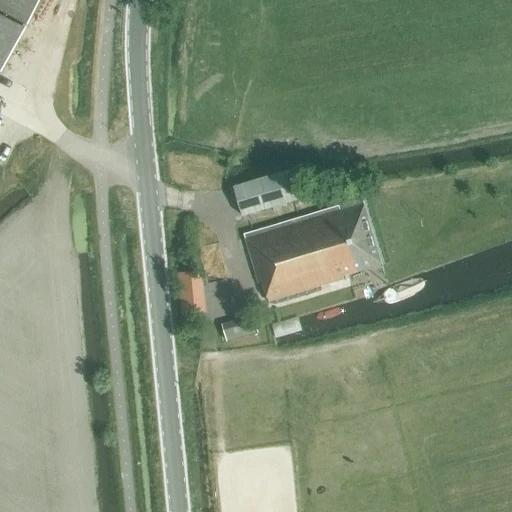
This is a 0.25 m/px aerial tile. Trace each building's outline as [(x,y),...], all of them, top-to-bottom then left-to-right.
[(0,0),(0,69),(37,0),(0,0)] [(243,216),(301,198),(291,168),(234,186),(243,216)] [(363,272),(382,266),(362,198),(243,234),(258,284),(262,283),(268,301),(345,278),(343,275),(362,269),(363,272)] [(179,288),(203,285),(202,271),(178,273),(179,288)] [(227,341),(258,331),(253,314),(222,324),(227,341)]
